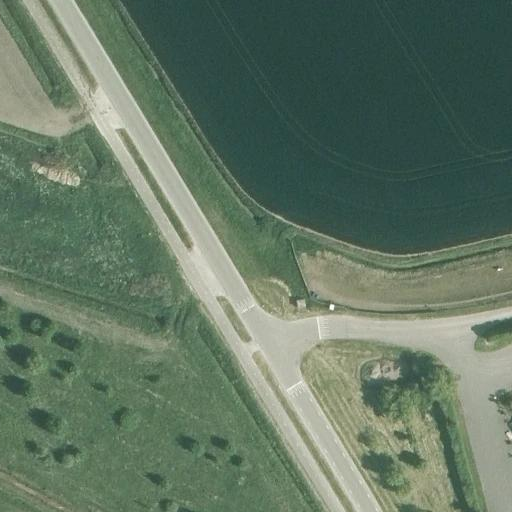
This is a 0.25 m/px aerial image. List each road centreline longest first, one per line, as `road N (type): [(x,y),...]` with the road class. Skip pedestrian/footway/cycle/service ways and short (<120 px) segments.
road 1 (tertiary): [(265,342),(59,0)]
road 2 (unclassified): [(265,342),(322,327),(418,328),(511,312)]
road 3 (tertiary): [(366,511),(265,342)]
